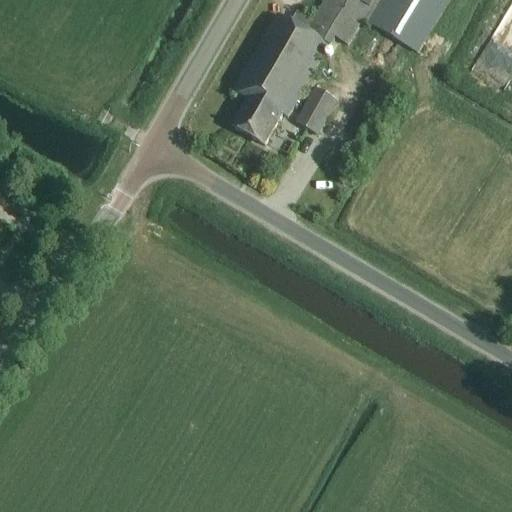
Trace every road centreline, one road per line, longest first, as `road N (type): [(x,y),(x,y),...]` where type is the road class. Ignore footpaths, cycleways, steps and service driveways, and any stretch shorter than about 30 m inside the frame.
road 1 (unclassified): [(511,362),(155,152)]
road 2 (tertiary): [(0,371),(155,152)]
road 3 (tertiary): [(155,152),(243,0)]
